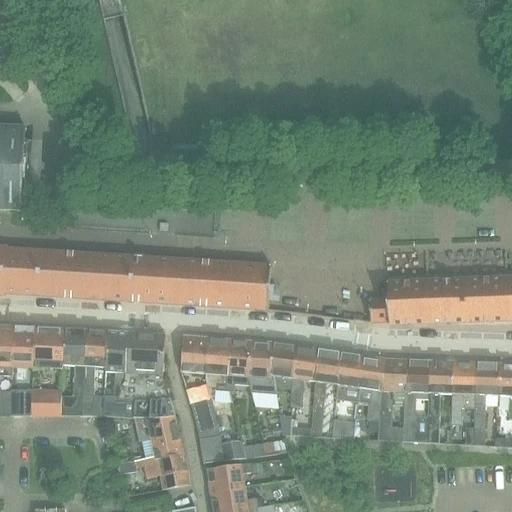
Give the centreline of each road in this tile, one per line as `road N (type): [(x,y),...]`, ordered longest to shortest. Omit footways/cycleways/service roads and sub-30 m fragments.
road 1 (residential): [(511,354),(423,353),(173,324)]
road 2 (residential): [(10,502),(9,426),(94,428),(106,469)]
road 3 (residential): [(203,511),(173,380),(173,324)]
road 4 (residential): [(173,324),(0,314)]
